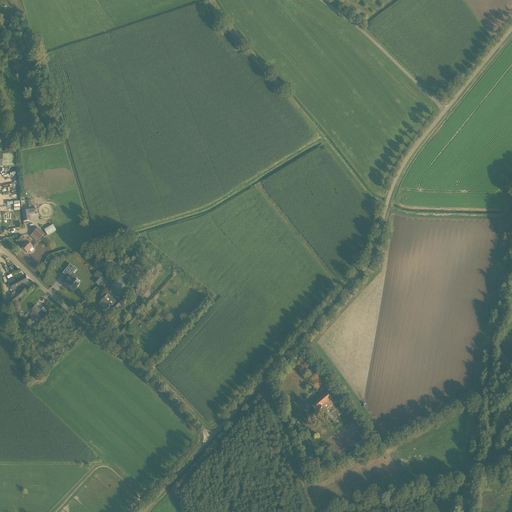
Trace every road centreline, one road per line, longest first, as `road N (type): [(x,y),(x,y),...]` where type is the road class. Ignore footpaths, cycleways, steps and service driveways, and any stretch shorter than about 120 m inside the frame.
road 1 (unclassified): [(211,436),(367,262),(404,158),(511,24)]
road 2 (unclassified): [(0,247),(211,436)]
road 3 (track): [(445,110),(321,0)]
